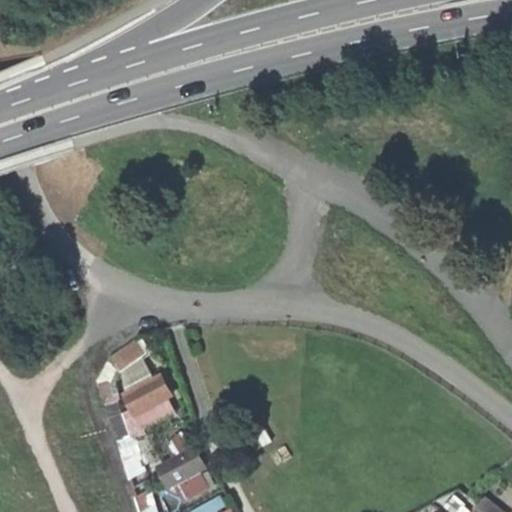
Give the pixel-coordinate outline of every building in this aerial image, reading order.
[(147,336),(118,355),(128,370),(157,351),(147,336)] [(157,359),(129,367),(133,384),(162,376),(157,359)] [(126,437),(189,415),(175,372),(131,387),(138,409),(132,411),(119,373),(106,377),(126,437)] [(174,442),(181,455),(164,464),(177,488),(184,484),(194,502),(226,484),(197,430),(174,442)] [(242,511),(232,492),(196,511),(242,511)] [(480,511),(511,511),(511,506),(492,494),(480,511)]
